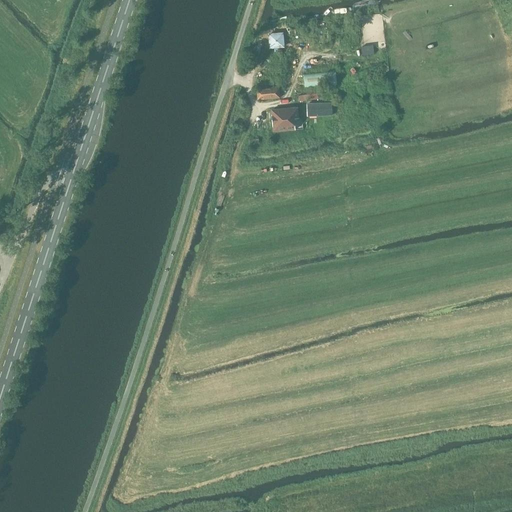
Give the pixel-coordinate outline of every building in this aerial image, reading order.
[(283,33),(268,35),(269,47),(285,46),(283,33)] [(373,46),(361,48),(362,56),(374,54),(373,46)] [(335,70),(303,73),(304,89),(336,85),(335,70)] [(278,88),(257,90),(257,100),(279,98),(278,88)] [(317,89),(297,91),(298,101),(318,99),(317,89)] [(331,103),(307,104),(307,116),(332,115),(331,103)] [(297,108),(271,110),(273,132),(295,130),(294,119),(298,119),(297,108)]
